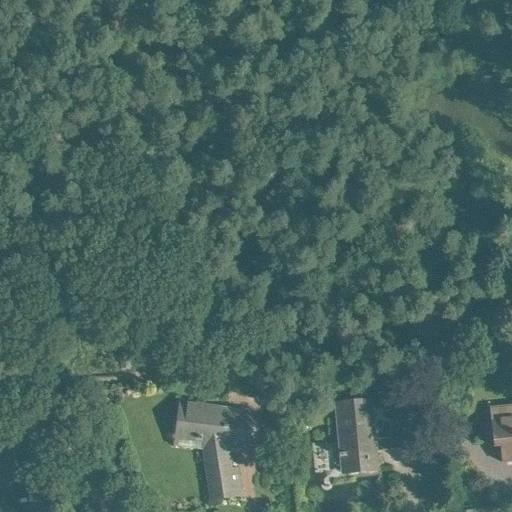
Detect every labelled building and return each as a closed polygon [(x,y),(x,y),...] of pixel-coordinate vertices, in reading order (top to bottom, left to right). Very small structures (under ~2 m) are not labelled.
[(371,400),(334,404),(338,454),(339,458),(341,457),(342,474),(377,470),(375,452),(392,450),(416,448),(415,444),(427,443),(425,421),(413,422),(389,424),(391,438),(375,440),(371,400)] [(230,471),(227,451),(226,443),(249,440),(253,412),(203,405),(203,404),(181,402),(179,418),(182,418),(180,435),(197,437),(196,439),(201,440),(201,437),(207,438),(206,446),(204,446),(212,499),(240,495),(236,470),(230,471)] [(511,406),(492,409),(494,429),(492,429),(494,446),(493,447),(499,447),(501,462),(511,461),(511,406)] [(0,447),(0,461),(11,481),(22,474),(6,444),(0,447)] [(13,511),(4,497),(0,499),(0,511),(13,511)]
